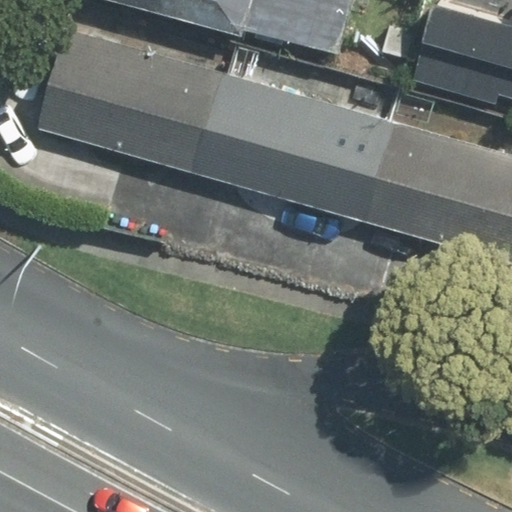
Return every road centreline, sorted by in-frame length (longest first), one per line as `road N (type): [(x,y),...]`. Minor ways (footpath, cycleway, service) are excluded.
road 1 (residential): [(111,383),(383,377),(511,404)]
road 2 (primary): [(111,383),(348,511)]
road 3 (primary): [(0,323),(111,383)]
